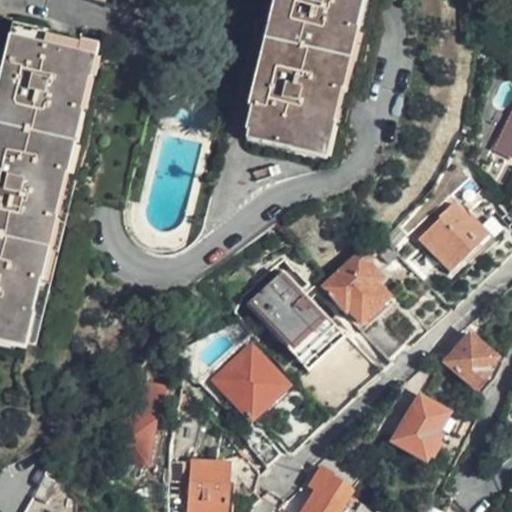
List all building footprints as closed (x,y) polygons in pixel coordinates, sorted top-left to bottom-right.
[(314,147),(346,0),(269,0),(247,101),(243,100),(239,124),(242,126),(242,131),(314,147)] [(82,43),(9,29),(0,71),(0,330),(18,334),(50,186),(82,43)] [(142,55),(82,43),(50,186),(79,193),(112,201),(131,108),(142,55)] [(511,103),(493,145),(511,154),(511,103)] [(448,270),(485,234),(468,216),(465,219),(449,202),(435,216),(436,217),(417,237),(448,270)] [(357,323),(385,295),(373,282),(378,278),(364,262),(369,258),(359,248),(318,289),(342,314),(345,310),(357,323)] [(340,342),(308,305),(275,332),(308,370),(340,342)] [(404,349),(398,343),(384,329),(372,341),(391,361),(404,349)] [(487,383),(500,360),(466,333),(457,341),(450,335),(431,352),(478,394),(487,383)] [(250,417),(286,384),(248,343),(212,376),(250,417)] [(432,433),(444,413),(416,397),(390,439),(422,460),(437,436),(432,433)] [(146,464),(151,420),(158,420),(162,402),(145,401),(144,417),(112,413),(106,460),(146,464)] [(264,465),(279,451),(260,430),(247,443),(264,465)] [(254,469),(242,453),(231,462),(246,482),(254,469)] [(224,511),(228,464),(189,461),(186,511),(224,511)] [(332,511),(346,492),(341,482),(318,469),(307,487),(314,492),(300,511),(332,511)] [(44,504),(57,481),(43,474),(31,497),(44,504)] [(436,485),(421,511),(441,511),(448,498),(439,487),(436,485)]
